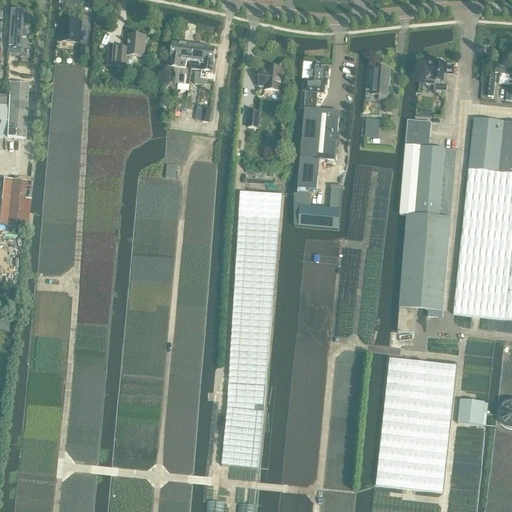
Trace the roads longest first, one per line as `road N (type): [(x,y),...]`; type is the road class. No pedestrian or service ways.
road 1 (tertiary): [(215,0),(319,19),(511,11)]
road 2 (unknown): [(448,306),(469,23)]
